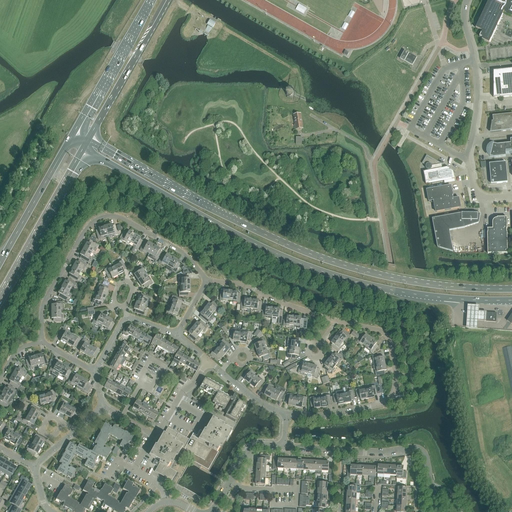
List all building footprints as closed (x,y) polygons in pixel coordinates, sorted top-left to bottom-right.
[(511,0),(488,0),(476,28),(482,31),(481,34),(479,37),(482,38),(482,40),(489,43),(504,11),(511,15),(511,0)] [(417,58),(404,51),(400,59),(412,66),(417,58)] [(494,91),(495,98),(511,95),(511,68),(496,71),(497,77),(494,77),(495,84),(494,84),(495,90),(494,91)] [(286,96),(290,97),(294,96),(295,92),(294,89),(291,87),(287,88),(285,92),(286,96)] [(511,114),(492,116),(493,122),(492,122),(490,133),(501,131),(511,130),(511,114)] [(493,144),(490,156),(494,157),(506,156),(505,152),(511,152),(511,156),(511,155),(511,139),(510,139),(511,143),(497,145),(493,144)] [(427,155),(422,163),(426,165),(426,166),(425,166),(425,167),(425,168),(426,168),(426,169),(427,169),(427,170),(428,170),(428,171),(423,172),(426,184),(455,179),(454,172),(454,171),(447,167),(447,168),(442,169),(441,165),(442,165),(442,164),(438,162),(427,155)] [(489,164),(491,179),(491,184),(496,184),(508,183),(506,162),(489,164)] [(427,190),(429,201),(433,201),(434,203),(436,212),(461,208),(459,198),(453,199),(453,196),(453,193),(452,193),(451,186),(427,190)] [(478,221),(478,213),(462,213),(432,219),(437,248),(453,252),(449,231),(465,228),(463,221),(478,221)] [(494,219),(494,220),(493,221),(492,222),(492,223),(493,229),(487,229),(487,230),(488,233),(487,233),(488,254),(508,254),(507,232),(507,229),(507,218),(500,218),(500,217),(497,217),(497,218),(496,219),(495,219),(494,219)] [(111,224),(105,226),(107,235),(111,234),(111,236),(117,234),(115,227),(112,227),(111,224)] [(99,231),(96,232),(98,240),(104,238),(104,236),(107,235),(105,226),(98,228),(99,231)] [(127,241),(130,243),(135,235),(129,231),(127,234),(124,233),(120,240),(126,243),(127,241)] [(135,235),(130,243),(133,245),(132,246),(138,250),(142,242),(139,241),(141,238),(135,235)] [(89,244),(86,243),(83,249),(91,253),(93,250),(95,251),(98,246),(91,242),(89,244)] [(146,252),(149,254),(154,246),(148,242),(146,245),(143,244),(139,251),(145,254),(146,252)] [(149,254),(152,256),(151,257),(157,260),(161,253),(158,252),(160,249),(154,246),(149,254)] [(91,253),(83,249),(80,255),(83,256),(81,259),(88,263),(91,257),(90,257),(91,253)] [(164,264),(167,266),(172,258),(166,254),(165,257),(162,256),(158,263),(163,266),(164,264)] [(172,258),(167,266),(171,268),(170,269),(175,273),(179,266),(177,264),(178,261),(172,258)] [(76,262),(72,268),(81,273),(82,269),(84,270),(87,265),(80,261),(78,263),(76,262)] [(117,265),(114,267),(118,275),(124,272),(123,269),(125,268),(122,261),(116,264),(117,265)] [(134,275),(137,281),(146,275),(144,272),(145,271),(142,266),(135,270),(137,273),(134,275)] [(118,275),(114,267),(110,269),(110,267),(104,270),(108,277),(110,276),(112,279),(118,275)] [(81,273),(72,268),(69,274),(72,275),(70,278),(77,282),(80,277),(79,276),(81,273)] [(146,275),(137,281),(141,286),(144,285),(146,287),(152,283),(149,277),(147,278),(146,275)] [(180,282),(180,286),(190,286),(190,279),(187,279),(187,276),(179,276),(179,282),(180,282)] [(65,281),(61,287),(70,292),(71,289),(73,289),(76,284),(69,280),(68,283),(65,281)] [(98,290),(97,294),(106,297),(108,291),(105,289),(106,287),(99,284),(97,290),(98,290)] [(190,286),(180,286),(180,289),(179,289),(179,296),(187,296),(187,293),(190,293),(190,286)] [(70,292),(61,287),(58,293),(61,295),(59,297),(66,301),(69,296),(68,295),(70,292)] [(226,300),(230,300),(231,291),(224,290),(224,293),(221,293),(220,301),(226,302),(226,300)] [(231,291),(230,300),(233,301),(233,302),(240,303),(240,295),(237,295),(238,292),(231,291)] [(106,297),(97,294),(96,297),(94,297),(92,303),(100,305),(101,302),(104,303),(106,297)] [(138,296),(136,303),(145,306),(148,307),(151,298),(141,294),(140,297),(138,296)] [(172,303),(170,306),(179,309),(182,303),(179,302),(180,299),(172,296),(170,302),(172,303)] [(247,308),(251,309),(252,299),(245,299),(245,302),(242,301),(241,309),(247,310),(247,308)] [(251,309),(255,309),(254,311),(261,312),(262,304),(259,303),(259,300),(252,299),(251,309)] [(51,305),(51,312),(61,312),(61,308),(63,308),(62,302),(54,302),(54,305),(51,305)] [(145,306),(136,303),(134,309),(137,310),(136,313),(143,316),(145,310),(144,309),(145,306)] [(209,303),(205,309),(212,315),(214,312),(216,313),(220,308),(214,303),(212,306),(209,303)] [(179,309),(170,306),(169,309),(167,309),(165,315),(173,318),(174,315),(177,316),(179,309)] [(269,317),(272,317),(273,308),(266,307),(266,310),(263,310),(262,318),(268,319),(269,317)] [(273,308),(272,317),(276,318),(276,319),(282,320),(283,312),(280,312),(280,309),(273,308)] [(212,315),(205,309),(200,314),(203,316),(201,319),(207,324),(214,316),(212,315)] [(61,312),(51,312),(51,319),(55,319),(55,322),(63,322),(63,315),(61,315),(61,312)] [(485,321),(496,322),(496,313),(485,313),(485,321)] [(101,328),(102,326),(107,317),(101,314),(99,317),(96,315),(92,323),(101,328)] [(290,325),(293,326),(294,316),(288,315),(287,319),(284,318),(283,326),(290,327),(290,325)] [(294,316),(293,326),(297,326),(297,328),(303,329),(304,321),(301,320),(301,317),(294,316)] [(107,317),(102,326),(105,327),(104,329),(110,332),(114,325),(111,324),(113,321),(107,317)] [(197,322),(193,328),(200,334),(203,331),(204,332),(208,327),(202,322),(200,324),(197,322)] [(126,326),(122,333),(123,335),(126,336),(128,336),(129,335),(131,336),(135,329),(130,326),(129,326),(128,326),(126,326)] [(200,334),(193,328),(189,333),(191,335),(189,337),(195,343),(199,338),(198,336),(200,334)] [(60,341),(66,344),(71,336),(68,334),(69,332),(63,329),(59,336),(62,338),(60,341)] [(135,329),(131,336),(137,339),(141,333),(135,329)] [(233,341),(240,342),(241,333),(238,332),(238,330),(232,329),(231,337),(234,338),(233,341)] [(240,342),(247,343),(247,340),(250,340),(252,332),(245,331),(245,333),(241,333),(240,342)] [(339,332),(335,337),(343,343),(345,340),(346,341),(350,336),(344,331),(342,334),(339,332)] [(137,339),(136,341),(141,345),(143,342),(146,336),(141,333),(137,339)] [(363,344),(366,347),(371,339),(366,335),(364,337),(361,336),(356,342),(362,346),(363,344)] [(74,338),(71,336),(66,344),(72,347),(74,345),(77,346),(81,339),(75,336),(74,338)] [(146,336),(143,342),(148,346),(152,339),(146,336)] [(152,343),(157,346),(161,339),(155,336),(152,343)] [(343,343),(335,337),(331,343),(334,345),(332,347),(338,352),(342,347),(341,346),(343,343)] [(254,345),(257,352),(266,348),(265,345),(266,344),(264,338),(256,341),(258,344),(254,345)] [(291,344),(290,348),(300,349),(300,342),(297,342),(298,339),(290,338),(289,344),(291,344)] [(157,346),(163,349),(167,342),(161,339),(157,346)] [(371,339),(366,347),(369,349),(367,350),(373,354),(373,353),(377,347),(375,346),(377,343),(371,339)] [(80,352),(86,355),(90,347),(87,345),(88,343),(82,340),(78,347),(81,349),(80,352)] [(220,346),(218,348),(225,354),(230,349),(227,347),(229,345),(223,340),(219,344),(220,346)] [(163,349),(168,352),(172,345),(167,342),(163,349)] [(122,344),(119,350),(126,354),(128,355),(130,352),(127,351),(129,348),(122,344)] [(172,345),(168,352),(174,355),(178,349),(172,345)] [(90,347),(86,355),(91,358),(93,355),(96,357),(100,350),(94,347),(93,348),(90,347)] [(225,354),(218,348),(216,351),(214,350),(210,355),(216,360),(219,358),(221,360),(225,354)] [(266,348),(257,352),(259,358),(262,357),(263,360),(271,357),(269,351),(267,352),(266,348)] [(300,349),(290,348),(290,352),(288,351),(287,358),(295,359),(296,356),(299,356),(300,349)] [(119,350),(116,356),(123,359),(125,361),(126,358),(128,355),(126,354),(119,350)] [(174,359),(179,362),(183,356),(177,352),(174,359)] [(41,354),(35,356),(37,365),(41,364),(41,366),(47,364),(45,356),(42,357),(41,354)] [(332,354),(328,360),(336,365),(338,362),(339,364),(343,358),(337,354),(335,356),(332,354)] [(375,362),(376,366),(385,364),(384,357),(381,358),(380,355),(372,356),(373,363),(375,362)] [(37,365),(35,356),(28,358),(29,361),(26,362),(28,370),(34,368),(34,366),(37,365)] [(116,356),(113,361),(119,365),(123,359),(116,356)] [(183,356),(179,362),(185,365),(189,359),(183,356)] [(189,359),(185,365),(190,369),(194,362),(189,359)] [(336,365),(328,360),(324,365),(327,367),(325,370),(331,374),(335,369),(334,368),(336,365)] [(113,361),(109,367),(116,371),(119,365),(113,361)] [(194,362),(190,369),(196,372),(200,365),(194,362)] [(53,363),(49,370),(52,372),(51,373),(57,376),(58,375),(59,374),(64,365),(59,363),(58,363),(57,363),(56,365),(53,363)] [(305,373),(308,374),(311,365),(304,363),(303,366),(300,365),(298,373),(304,375),(305,373)] [(385,364),(376,366),(373,366),(374,370),(375,370),(376,376),(384,374),(383,371),(386,371),(385,364)] [(64,365),(59,374),(58,375),(67,380),(71,373),(68,372),(70,369),(64,365)] [(311,365),(308,374),(311,375),(311,377),(317,378),(319,371),(316,370),(317,367),(311,365)] [(16,369),(12,375),(21,379),(22,376),(24,377),(27,372),(20,368),(18,370),(16,369)] [(244,380),(250,384),(256,377),(253,374),(254,373),(249,369),(244,375),(246,377),(244,380)] [(21,379),(12,375),(9,381),(12,382),(10,385),(17,389),(20,383),(19,383),(21,379)] [(74,384),(77,386),(82,378),(76,375),(74,377),(71,376),(67,383),(73,386),(74,384)] [(256,377),(250,384),(255,388),(257,386),(259,388),(265,382),(260,377),(259,379),(256,377)] [(82,378),(77,386),(80,388),(79,390),(85,393),(89,386),(86,384),(88,381),(82,378)] [(206,379),(205,378),(199,388),(215,397),(212,402),(214,403),(214,405),(217,406),(218,405),(222,408),(222,409),(223,410),(224,409),(230,399),(231,400),(232,401),(225,413),(226,413),(224,417),(234,422),(236,420),(245,404),(235,399),(236,396),(237,396),(236,395),(236,394),(235,394),(234,394),(233,396),(231,395),(231,397),(220,392),(223,387),(208,378),(207,378),(206,379)] [(108,380),(104,387),(110,390),(113,384),(108,380)] [(113,384),(110,390),(115,394),(119,387),(113,384)] [(264,395),(270,398),(275,390),(272,388),(273,387),(267,384),(263,391),(266,392),(264,395)] [(119,387),(115,394),(121,397),(125,390),(126,388),(120,385),(119,387)] [(366,390),(368,399),(374,398),(374,394),(377,394),(375,386),(369,387),(369,389),(366,390)] [(5,388),(1,394),(10,399),(11,395),(13,396),(16,391),(9,387),(8,390),(5,388)] [(343,394),(345,404),(352,402),(351,399),(354,398),(353,390),(347,392),(346,387),(342,388),(343,394)] [(125,390),(121,397),(127,400),(130,393),(132,391),(126,388),(125,390)] [(362,390),(362,389),(355,390),(357,398),(360,397),(361,400),(368,399),(366,390),(362,390)] [(48,394),(44,395),(47,404),(54,402),(53,399),(56,398),(53,390),(47,392),(48,394)] [(275,390),(270,398),(276,401),(278,399),(281,400),(285,393),(279,390),(278,391),(275,390)] [(343,394),(340,395),(339,393),(333,395),(335,402),(338,402),(338,405),(345,404),(343,394)] [(10,399),(1,394),(0,396),(0,400),(1,401),(0,402),(0,404),(6,408),(10,403),(8,402),(10,399)] [(47,404),(44,395),(41,396),(40,394),(34,396),(37,403),(40,402),(40,406),(47,404)] [(288,406),(295,407),(297,398),(293,397),(294,395),(287,394),(286,402),(289,402),(288,406)] [(324,398),(320,398),(321,408),(328,407),(328,404),(331,403),(330,395),(323,396),(324,398)] [(297,398),(295,407),(302,408),(302,405),(306,406),(307,398),(301,396),(300,398),(297,398)] [(316,397),(310,398),(311,406),(314,406),(314,409),(321,408),(320,398),(316,399),(316,397)] [(208,407),(193,399),(192,401),(206,409),(207,408),(221,416),(222,414),(208,406),(208,407)] [(67,403),(62,400),(58,407),(61,409),(59,412),(65,415),(70,407),(66,405),(67,403)] [(132,408),(138,411),(141,404),(136,401),(132,408)] [(138,411),(144,414),(147,407),(141,404),(138,411)] [(30,412),(28,415),(36,419),(40,413),(37,412),(39,409),(31,405),(28,411),(30,412)] [(70,407),(65,415),(71,418),(72,416),(75,417),(79,410),(74,407),(73,409),(70,407)] [(144,414),(150,418),(153,411),(147,407),(144,414)] [(150,418),(155,421),(159,414),(153,411),(150,418)] [(36,419),(28,415),(26,418),(25,417),(22,423),(29,427),(30,424),(33,425),(36,419)] [(193,434),(193,433),(189,440),(187,439),(178,454),(190,460),(191,460),(195,463),(201,466),(208,470),(211,464),(218,452),(216,451),(217,451),(222,442),(223,442),(227,435),(229,436),(232,431),(223,426),(224,424),(213,418),(205,433),(204,432),(200,430),(197,436),(193,434)] [(114,437),(119,429),(114,425),(112,428),(110,427),(111,427),(105,423),(100,432),(97,437),(106,442),(109,437),(108,436),(109,434),(114,437)] [(3,439),(9,442),(14,434),(11,432),(12,430),(6,427),(2,434),(5,436),(3,439)] [(167,428),(156,449),(155,448),(150,456),(160,462),(160,463),(155,460),(152,464),(157,467),(155,472),(171,481),(177,472),(170,468),(178,454),(187,439),(167,428)] [(119,429),(114,437),(120,440),(121,439),(122,440),(119,446),(128,451),(131,445),(128,443),(129,441),(130,442),(134,436),(125,431),(125,432),(119,429)] [(14,434),(9,442),(15,445),(17,443),(20,444),(24,437),(18,434),(17,436),(14,434)] [(32,444),(41,448),(44,442),(41,441),(43,438),(36,434),(32,440),(34,440),(32,444)] [(106,442),(97,437),(94,443),(97,445),(96,447),(95,446),(92,452),(98,455),(98,456),(100,457),(100,456),(106,459),(111,451),(105,447),(104,449),(103,448),(106,442)] [(65,451),(62,457),(71,462),(74,456),(73,455),(74,454),(79,456),(84,448),(78,445),(77,448),(75,447),(76,446),(70,442),(65,451)] [(41,448),(32,444),(31,447),(29,446),(24,454),(32,459),(34,456),(33,455),(34,453),(37,454),(41,448)] [(89,451),(84,448),(79,456),(85,460),(86,459),(87,460),(84,465),(93,470),(96,464),(93,463),(94,461),(95,461),(98,456),(98,455),(92,452),(90,450),(89,451)] [(257,459),(257,465),(266,466),(267,460),(270,460),(270,456),(260,456),(260,459),(257,459)] [(71,462),(62,457),(59,462),(62,464),(61,466),(60,465),(57,471),(65,476),(65,475),(71,479),(76,470),(70,467),(69,468),(68,467),(71,462)] [(0,471),(5,474),(11,465),(12,464),(9,462),(9,463),(5,462),(0,471)] [(11,465),(5,474),(11,477),(17,468),(11,465)] [(21,480),(18,486),(28,491),(31,485),(25,482),(21,480)] [(133,484),(127,481),(123,489),(128,492),(127,494),(126,494),(123,499),(131,504),(134,498),(135,499),(140,490),(134,487),(134,488),(132,487),(133,484)] [(93,485),(87,482),(83,490),(88,494),(87,496),(86,495),(83,500),(91,505),(94,500),(95,500),(96,498),(100,492),(100,491),(94,488),(94,489),(92,488),(93,485)] [(116,494),(118,490),(120,486),(115,483),(113,487),(114,487),(113,489),(112,491),(116,494)] [(108,508),(113,499),(108,496),(109,494),(110,495),(112,491),(113,489),(104,484),(101,490),(101,489),(100,491),(100,492),(96,498),(102,501),(102,500),(104,502),(103,504),(108,508)] [(28,491),(18,486),(15,491),(25,496),(26,493),(28,494),(29,492),(28,491)] [(73,491),(64,486),(61,491),(56,500),(62,503),(62,502),(64,503),(62,506),(68,509),(73,500),(67,497),(68,496),(70,496),(73,491)] [(25,496),(15,491),(12,496),(22,503),(24,501),(23,500),(25,496)] [(22,503),(12,496),(9,502),(18,508),(20,504),(21,505),(22,503)] [(131,504),(123,499),(120,504),(118,503),(118,502),(113,499),(108,508),(114,511),(113,511),(114,511),(124,511),(125,510),(125,509),(125,508),(128,509),(131,504)] [(91,505),(83,500),(80,505),(78,504),(73,500),(68,509),(73,511),(84,511),(85,511),(84,511),(85,509),(88,511),(91,505)]
